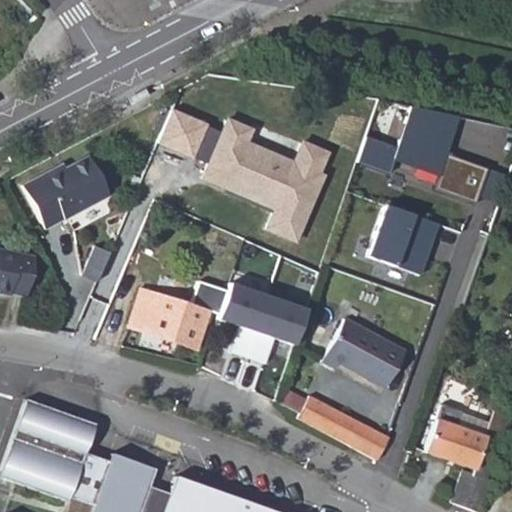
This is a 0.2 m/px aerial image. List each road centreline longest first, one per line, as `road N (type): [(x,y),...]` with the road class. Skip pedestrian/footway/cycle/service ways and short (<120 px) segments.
road 1 (residential): [(0,341),(174,386),(420,511)]
road 2 (tertiary): [(109,76),(259,0)]
road 3 (tertiary): [(0,133),(109,76)]
